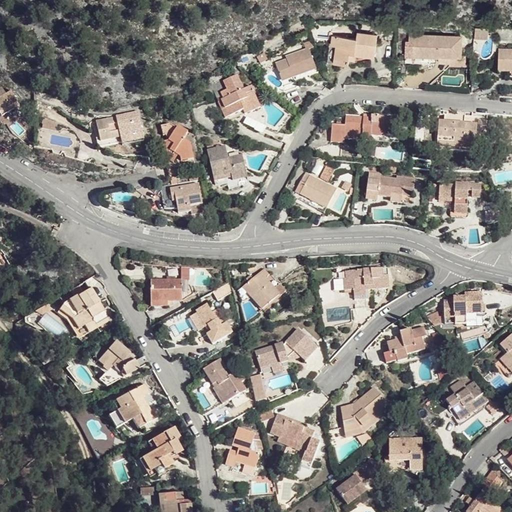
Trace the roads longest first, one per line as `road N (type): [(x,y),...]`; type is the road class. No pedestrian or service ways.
road 1 (residential): [(243,247),(319,106),(338,96),(511,106)]
road 2 (residential): [(103,227),(109,270),(199,434),(211,511)]
road 3 (residential): [(243,247),(373,235),(464,267)]
road 4 (track): [(110,511),(72,422),(0,326)]
road 5 (residential): [(464,267),(378,321),(329,378)]
road 6 (residential): [(103,227),(172,245),(243,247)]
